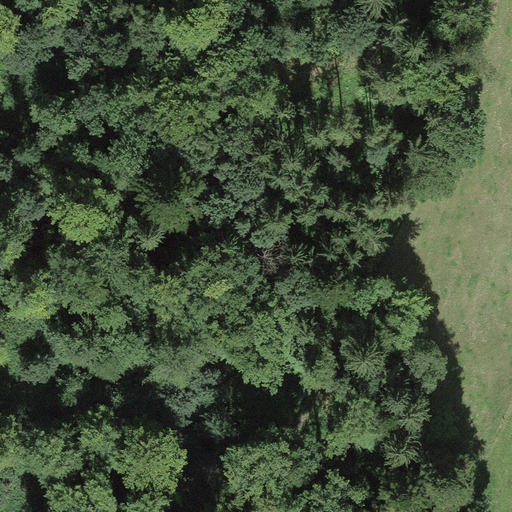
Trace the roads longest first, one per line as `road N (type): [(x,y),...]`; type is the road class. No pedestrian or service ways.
road 1 (track): [(478,0),(419,170),(302,421),(280,511)]
road 2 (track): [(460,66),(431,74),(392,47),(359,0)]
